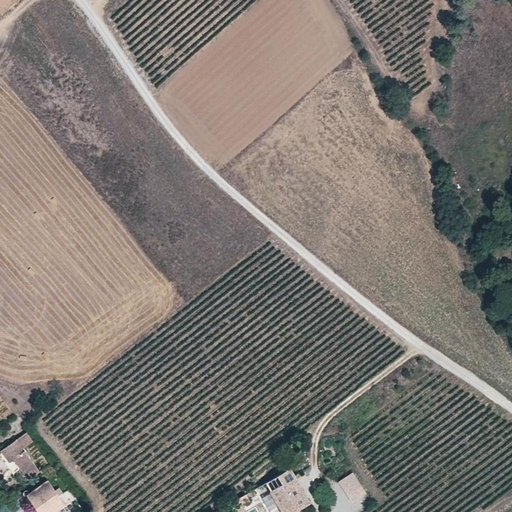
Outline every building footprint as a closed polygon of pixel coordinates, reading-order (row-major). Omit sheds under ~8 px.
[(26,432),(0,451),(8,461),(11,459),(27,479),(39,470),(22,448),(32,441),(26,432)] [(288,467),(252,488),(265,510),(276,505),(280,511),(291,511),(310,502),(288,467)] [(340,481),(344,488),(356,480),(352,473),(340,481)] [(48,479),(26,494),(38,511),(53,511),(65,505),(48,479)] [(356,480),(344,488),(351,500),(364,492),(356,480)] [(249,489),(230,501),(234,509),(248,501),(247,499),(253,497),(249,489)]
